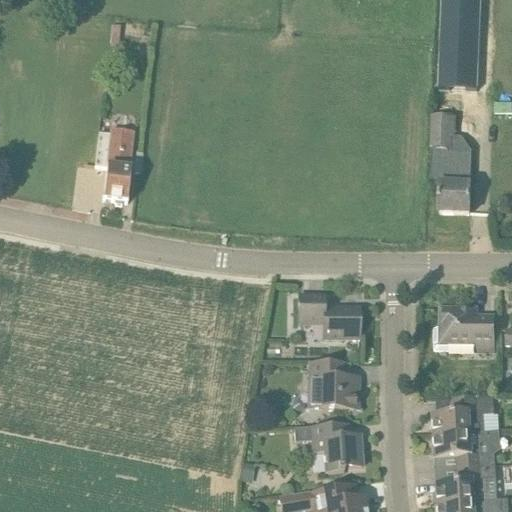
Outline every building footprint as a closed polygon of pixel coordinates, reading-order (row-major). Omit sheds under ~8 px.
[(440,0),(437,92),(479,93),(482,0),(440,0)] [(73,35),(75,23),(64,22),(62,34),(73,35)] [(50,36),(51,23),(42,23),(41,36),(50,36)] [(118,47),(120,28),(112,27),(110,46),(118,47)] [(455,153),(456,120),(430,119),(428,152),(432,152),(430,187),(440,187),(439,215),(470,217),(471,185),(458,185),(459,166),(452,166),(453,153),(455,153)] [(131,158),(131,157),(124,156),(125,142),(111,140),(112,137),(99,136),(95,170),(107,171),(103,202),(103,203),(127,206),(128,205),(127,205),(131,174),(128,174),(130,158),(131,158)] [(359,341),(359,312),(324,312),(324,300),(299,299),(299,326),(323,326),(323,341),(359,341)] [(493,353),(493,320),(475,320),(475,312),(441,312),(441,330),(434,330),(434,352),(449,353),(450,346),(474,346),(474,353),(493,353)] [(358,413),(359,382),(347,382),(347,367),(309,366),(308,412),(358,413)] [(433,439),(486,436),(484,416),(494,415),(493,400),(453,403),(454,415),(432,416),(433,439)] [(348,441),(347,427),(298,431),(299,443),(316,442),(317,457),(324,457),(325,476),(344,475),(344,471),(362,470),(360,440),(348,441)] [(497,470),(496,455),(501,450),(500,435),(486,436),(433,439),(434,461),(456,460),(457,472),(497,470)] [(252,483),(255,467),(241,465),(239,481),(252,483)] [(437,508),(499,504),(497,470),(457,472),(458,484),(436,485),(437,508)] [(357,501),(355,488),(279,500),(281,511),(366,511),(365,500),(357,501)]
